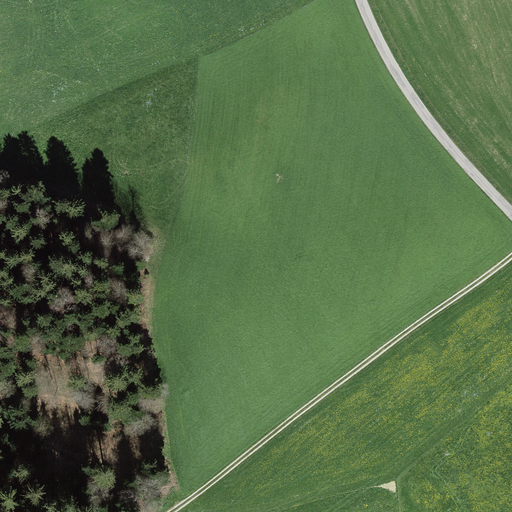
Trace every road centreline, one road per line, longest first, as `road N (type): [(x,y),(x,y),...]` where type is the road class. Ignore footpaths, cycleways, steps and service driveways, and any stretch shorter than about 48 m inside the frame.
road 1 (track): [(511,254),(170,511)]
road 2 (unclassified): [(364,0),(403,83),(511,217)]
